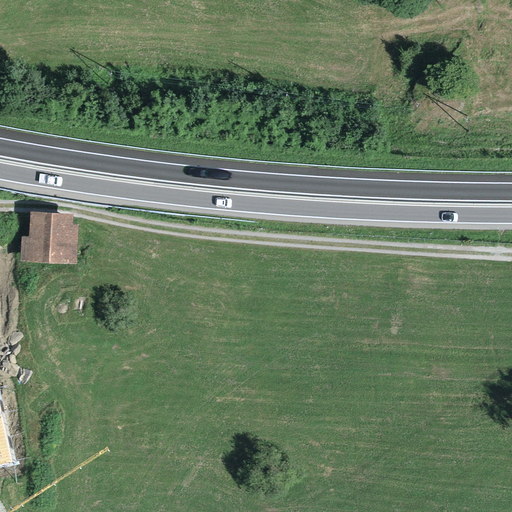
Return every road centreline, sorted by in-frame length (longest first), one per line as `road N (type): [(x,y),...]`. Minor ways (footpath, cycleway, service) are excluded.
road 1 (track): [(0,205),(65,208),(164,229),(511,252)]
road 2 (primary): [(511,194),(241,182),(0,148)]
road 3 (primary): [(0,171),(224,202),(511,215)]
